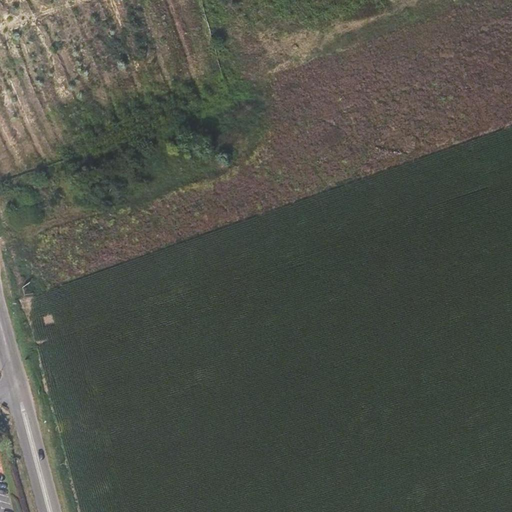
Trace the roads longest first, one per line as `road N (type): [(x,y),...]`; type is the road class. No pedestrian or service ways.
road 1 (tertiary): [(56,511),(18,386)]
road 2 (unclassified): [(18,386),(45,511)]
